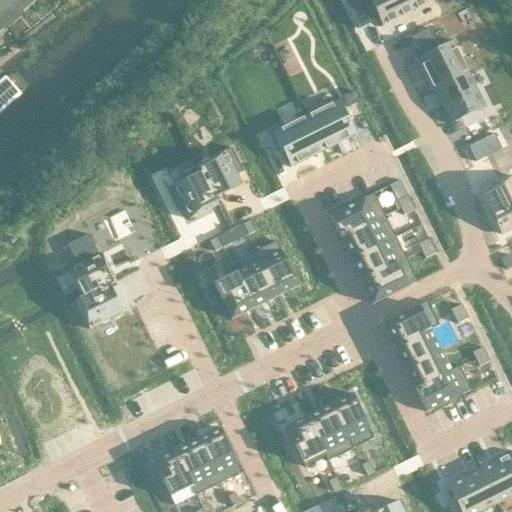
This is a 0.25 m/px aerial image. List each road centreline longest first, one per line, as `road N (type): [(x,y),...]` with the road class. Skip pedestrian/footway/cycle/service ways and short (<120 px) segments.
road 1 (residential): [(383,50),(454,172),(483,265)]
road 2 (residential): [(384,150),(312,183),(305,195),(364,320)]
road 3 (residential): [(364,320),(430,445),(511,412)]
road 4 (residential): [(217,394),(364,320)]
road 5 (residential): [(80,464),(217,394)]
road 6 (residential): [(217,394),(154,269)]
road 7 (residential): [(277,511),(217,394)]
road 8 (residential): [(364,320),(483,265)]
